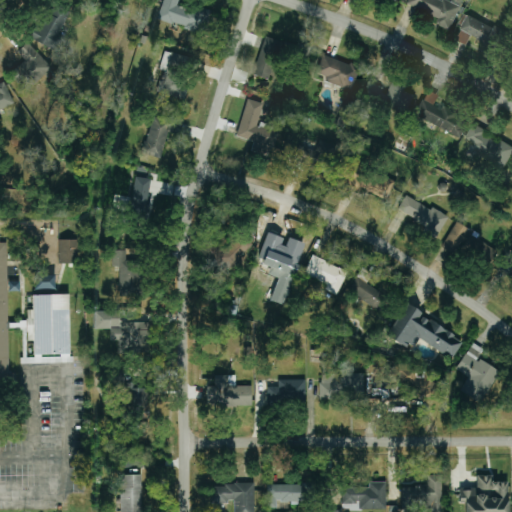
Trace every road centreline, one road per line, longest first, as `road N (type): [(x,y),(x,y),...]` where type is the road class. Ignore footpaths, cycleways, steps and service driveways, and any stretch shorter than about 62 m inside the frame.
road 1 (residential): [(186,511),(188,252),(199,169),(253,0)]
road 2 (residential): [(511,331),(364,233),(199,169)]
road 3 (residential): [(511,441),(186,443)]
road 4 (residential): [(511,103),(285,0)]
